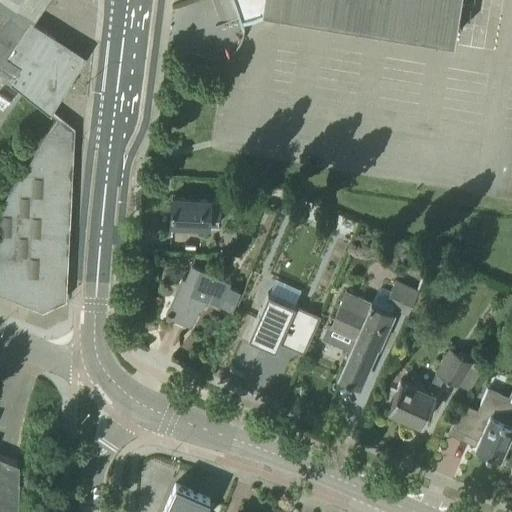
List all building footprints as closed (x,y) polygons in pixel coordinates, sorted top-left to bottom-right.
[(0,0),(0,62),(15,73),(20,64),(6,55),(28,21),(32,24),(47,0),(0,0)] [(263,7),(370,24),(453,38),(459,0),(233,0),(240,17),(242,22),(244,21),(242,17),(263,9),(263,7)] [(11,79),(46,106),(58,92),(51,87),(53,51),(50,49),(56,39),(32,24),(28,21),(6,55),(20,64),(15,73),(11,79)] [(0,206),(0,289),(31,302),(43,307),(63,297),(72,129),(59,118),(5,199),(0,206)] [(210,201),(210,199),(172,197),(170,232),(217,235),(219,201),(210,201)] [(217,306),(229,282),(192,265),(186,279),(183,278),(168,310),(167,310),(165,314),(170,316),(171,315),(191,323),(201,299),(217,306)] [(427,297),(417,293),(418,290),(394,279),(385,299),(394,303),(391,307),(406,315),(409,308),(419,313),(427,297)] [(321,310),(270,287),(247,338),(275,351),(279,343),(302,354),(321,310)] [(359,386),(376,346),(377,346),(393,311),(370,301),(370,302),(345,292),(331,326),(355,337),(339,374),(337,374),(336,376),(359,386)] [(448,348),(435,371),(470,389),(482,366),(448,348)] [(436,395),(399,380),(388,409),(392,411),(391,413),(402,418),(403,416),(423,425),(436,395)] [(498,458),(500,459),(510,437),(511,437),(511,400),(487,389),(478,410),(468,406),(453,428),(479,439),(475,448),(488,454),(490,457),(494,459),(498,458)] [(0,511),(28,511),(30,468),(0,455),(0,511)] [(203,511),(209,499),(176,484),(163,511),(203,511)]
